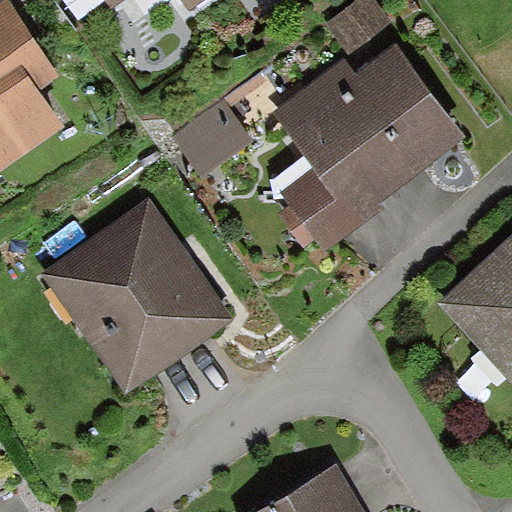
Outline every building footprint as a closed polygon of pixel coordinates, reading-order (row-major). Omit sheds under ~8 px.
[(0,0),(0,158),(67,111),(41,74),(59,62),(15,0),(0,0)] [(354,0),(328,19),(350,49),(393,17),(380,0),(354,0)] [(381,189),(465,125),(398,37),(358,69),(346,54),(276,107),(316,158),(282,184),(326,241),(386,195),(381,189)] [(177,131),(202,168),(254,133),(225,96),(177,131)] [(234,310),(151,192),(43,268),(126,386),(234,310)] [(511,227),(438,295),(511,375),(511,227)] [(239,511),(371,511),(339,455),(239,511)]
